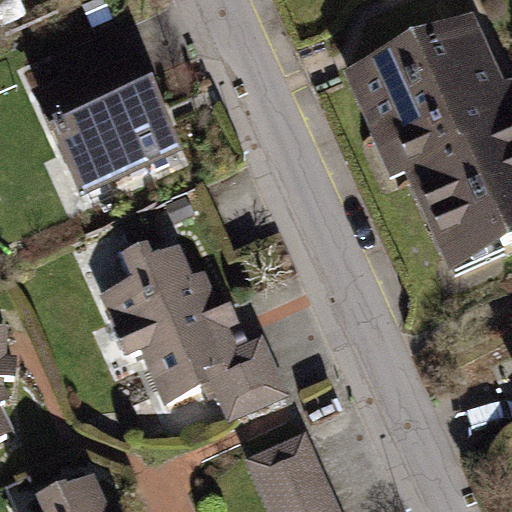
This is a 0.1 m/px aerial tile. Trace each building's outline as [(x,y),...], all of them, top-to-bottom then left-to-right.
[(511,107),(475,27),(343,85),(391,190),(402,185),(449,287),(511,257),(511,107)] [(116,30),(49,60),(61,84),(31,100),(79,205),(182,162),(116,30)] [(146,254),(121,266),(130,290),(100,303),(126,368),(140,362),(165,413),(201,397),(205,406),(215,403),(228,431),(289,403),(264,344),(248,348),(231,311),(223,313),(206,278),(193,283),(179,254),(152,265),(146,254)] [(0,447),(12,443),(0,414),(0,409),(9,405),(3,392),(3,383),(15,384),(15,362),(5,361),(8,332),(0,331),(0,447)] [(337,511),(304,439),(243,465),(265,511),(337,511)] [(36,511),(118,511),(118,509),(109,511),(94,483),(34,508),(36,511)]
